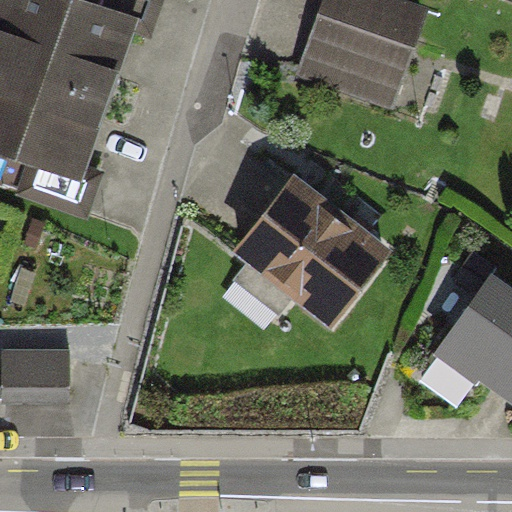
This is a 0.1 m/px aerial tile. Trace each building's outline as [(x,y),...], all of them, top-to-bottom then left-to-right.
[(159,19),(106,0),(17,0),(0,48),(0,140),(102,177),(159,19)] [(439,11),(410,0),(341,0),(315,70),(404,103),(439,11)] [(405,245),(319,174),(253,254),(339,325),(405,245)] [(511,268),(461,340),(511,375),(511,268)] [(79,330),(1,335),(4,398),(83,394),(79,330)]
